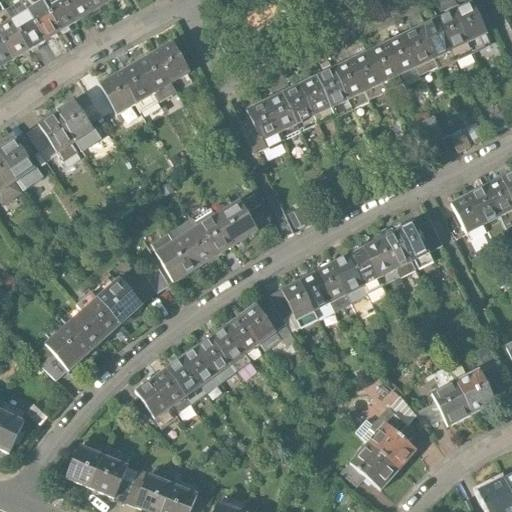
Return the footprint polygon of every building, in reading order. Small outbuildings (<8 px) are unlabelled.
[(50,0),(45,0),(33,8),(51,38),(68,28),(50,0)] [(73,0),(50,0),(68,28),(85,18),(73,0)] [(96,0),(73,0),(85,18),(102,8),(96,0)] [(473,3),(454,12),(478,61),(496,53),(473,3)] [(33,8),(16,18),(34,48),(51,38),(33,8)] [(454,12),(438,20),(461,69),(478,61),(454,12)] [(16,18),(0,27),(0,29),(17,59),(34,48),(16,18)] [(461,69),(438,20),(421,27),(445,77),(461,69)] [(421,27),(403,36),(426,85),(445,77),(421,27)] [(0,29),(0,67),(0,69),(17,59),(0,29)] [(403,36),(386,44),(409,93),(426,85),(403,36)] [(173,41),(154,52),(172,82),(191,71),(173,41)] [(409,93),(386,44),(370,52),(393,100),(409,93)] [(154,52),(136,63),(153,93),(172,82),(154,52)] [(370,52),(351,61),(375,108),(393,100),(370,52)] [(351,61),(335,68),(358,116),(375,108),(351,61)] [(136,63),(117,73),(135,104),(153,93),(136,63)] [(358,116),(335,68),(319,76),(341,124),(358,116)] [(117,73),(98,84),(116,115),(135,104),(117,73)] [(319,76),(301,84),(323,132),(341,124),(319,76)] [(323,132),(301,84),(285,92),(307,139),(323,132)] [(285,92),(267,100),(290,148),(307,139),(285,92)] [(267,100),(248,109),(268,157),(290,148),(267,100)] [(79,105),(61,117),(86,154),(103,143),(79,105)] [(443,136),(434,116),(420,123),(429,142),(443,136)] [(61,117),(43,129),(60,155),(67,166),(86,154),(61,117)] [(49,162),(60,155),(43,129),(32,136),(49,162)] [(0,151),(0,153),(20,184),(37,173),(15,141),(0,151)] [(15,188),(20,184),(0,153),(0,197),(10,212),(25,202),(15,188)] [(511,201),(511,172),(499,179),(511,201)] [(500,219),(511,212),(511,201),(499,179),(483,188),(500,219)] [(484,228),(500,219),(483,188),(467,197),(484,228)] [(233,196),(213,209),(237,247),(258,234),(233,196)] [(467,237),(484,228),(467,197),(450,206),(467,237)] [(213,209),(192,223),(216,260),(237,247),(213,209)] [(415,227),(429,252),(442,245),(427,220),(415,227)] [(192,223),(171,236),(195,274),(216,260),(192,223)] [(412,262),(429,252),(415,227),(398,236),(412,262)] [(171,236),(150,249),(174,287),(195,274),(171,236)] [(395,272),(412,262),(398,236),(381,246),(395,272)] [(378,281),(395,272),(381,246),(363,256),(378,281)] [(361,291),(378,281),(363,256),(346,266),(361,291)] [(344,301),(361,291),(346,266),(329,275),(344,301)] [(113,274),(94,290),(124,325),(143,309),(113,274)] [(326,311),(344,301),(329,275),(312,285),(326,311)] [(309,320),(326,311),(312,285),(295,295),(309,320)] [(94,290),(75,307),(106,342),(124,325),(94,290)] [(292,330),(309,320),(295,295),(278,305),(292,330)] [(260,306),(244,317),(263,344),(279,334),(260,306)] [(75,307),(56,324),(87,358),(106,342),(75,307)] [(244,317),(229,328),(248,355),(263,344),(244,317)] [(56,324),(37,340),(68,375),(87,358),(56,324)] [(229,328),(213,338),(232,366),(248,355),(229,328)] [(213,338),(198,349),(217,376),(232,366),(213,338)] [(198,349),(182,360),(201,387),(217,376),(198,349)] [(182,360),(167,370),(186,398),(201,387),(182,360)] [(167,370),(151,381),(171,409),(186,398),(167,370)] [(481,371),(455,384),(472,416),(498,403),(481,371)] [(151,381),(136,392),(155,419),(171,409),(151,381)] [(455,384),(431,397),(448,429),(472,416),(455,384)] [(400,398),(379,420),(375,424),(369,418),(356,435),(366,444),(400,472),(416,452),(402,439),(417,418),(400,398)] [(32,403),(24,414),(28,416),(36,427),(46,417),(32,403)] [(3,404),(0,409),(0,442),(11,448),(28,416),(24,414),(3,404)] [(342,474),(356,490),(366,477),(384,493),(400,472),(366,444),(351,463),(342,474)] [(62,480),(87,490),(100,456),(75,446),(62,480)] [(125,465),(100,456),(87,490),(112,500),(125,465)] [(125,465),(112,500),(131,507),(144,473),(125,465)] [(131,507),(143,511),(158,511),(170,483),(144,473),(131,507)] [(511,511),(511,494),(504,478),(478,491),(488,511),(511,511)] [(158,511),(188,511),(196,493),(170,483),(158,511)]
